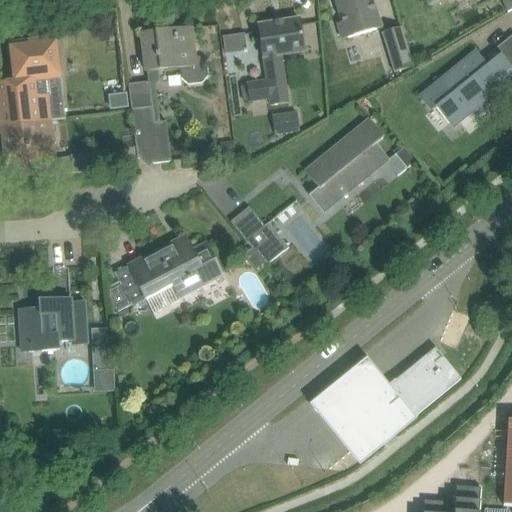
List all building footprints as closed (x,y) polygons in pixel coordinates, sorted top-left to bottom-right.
[(337,25),(342,40),(380,29),(371,0),(334,0),(341,24),(337,25)] [(511,10),(511,0),(499,0),(507,13),(511,10)] [(280,57),(304,53),(298,20),(280,23),(280,25),(276,26),(276,23),(257,26),(266,82),(246,85),(248,103),(269,99),(270,107),(288,104),(280,57)] [(146,73),(156,72),(178,69),(180,79),(187,85),(201,83),(208,75),(207,64),(198,57),(192,58),(189,28),(141,33),(146,73)] [(380,33),(392,74),(412,68),(401,28),(380,33)] [(14,82),(0,83),(0,101),(37,97),(48,96),(51,121),(63,119),(59,79),(54,40),(10,46),(14,82)] [(475,51),(420,95),(431,110),(436,106),(453,127),(495,94),(499,99),(511,88),(511,46),(500,56),(494,49),(484,57),(481,59),(475,51)] [(147,83),(127,85),(130,111),(131,111),(134,140),(135,147),(137,160),(146,159),(153,165),(161,164),(162,164),(163,163),(170,163),(168,143),(165,121),(159,122),(154,122),(148,83),(147,83)] [(124,95),(109,97),(110,109),(125,107),(124,95)] [(37,97),(0,101),(0,125),(0,127),(5,166),(38,162),(55,160),(55,158),(51,121),(48,96),(37,97)] [(299,131),(296,113),(271,117),(275,143),(295,137),(294,132),(299,131)] [(367,120),(304,171),(318,188),(309,196),(324,214),(387,162),(375,147),(383,141),(367,120)] [(232,141),(220,143),(221,155),(233,153),(232,141)] [(135,147),(123,149),(124,161),(137,160),(135,147)] [(403,150),(395,156),(406,170),(414,164),(403,150)] [(101,153),(70,156),(72,174),(103,171),(101,153)] [(242,257),(256,274),(287,248),(267,224),(263,227),(248,208),(230,223),(251,250),(242,257)] [(128,266),(137,284),(145,300),(172,285),(179,299),(222,277),(205,244),(192,251),(184,237),(128,266)] [(119,286),(108,292),(110,315),(129,305),(119,286)] [(19,311),(21,353),(41,352),(57,351),(57,342),(73,341),(71,320),(70,300),(38,302),(39,310),(19,311)] [(385,389),(411,420),(460,379),(434,349),(385,389)] [(411,420),(385,389),(361,360),(307,404),(356,465),(411,420)] [(502,506),(511,507),(511,421),(507,421),(502,506)]
